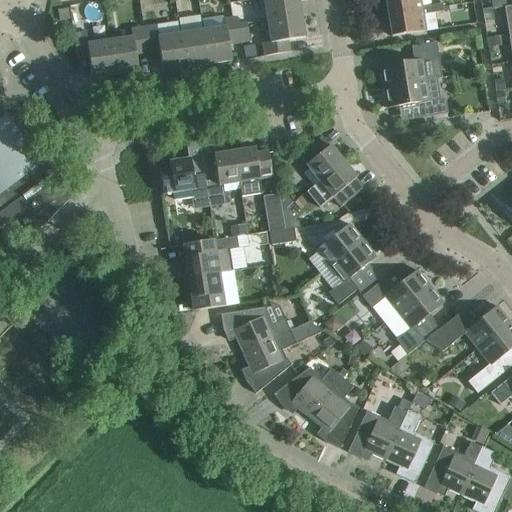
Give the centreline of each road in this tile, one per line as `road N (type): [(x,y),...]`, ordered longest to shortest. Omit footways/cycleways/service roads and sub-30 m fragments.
road 1 (residential): [(368,511),(235,443),(197,409),(151,327),(111,194)]
road 2 (residential): [(89,131),(344,90)]
road 3 (residential): [(89,131),(16,13)]
road 4 (residential): [(111,194),(91,203),(27,266),(0,266)]
road 5 (residential): [(416,202),(358,130),(344,90)]
road 6 (residential): [(511,279),(499,263),(439,230),(416,202)]
